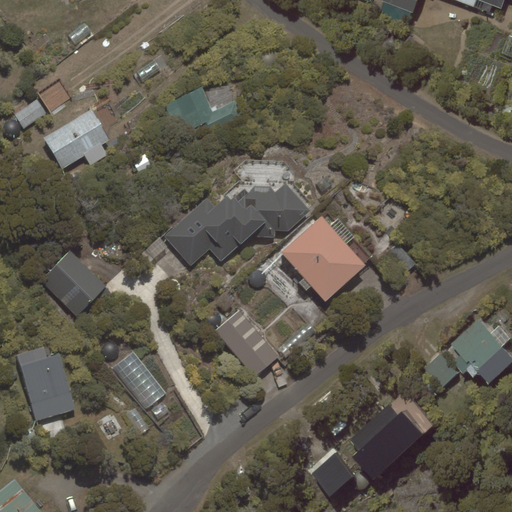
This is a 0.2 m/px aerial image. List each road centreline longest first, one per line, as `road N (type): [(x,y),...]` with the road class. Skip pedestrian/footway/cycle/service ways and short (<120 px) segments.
road 1 (residential): [(511,253),(399,313),(333,361),(162,511)]
road 2 (residential): [(511,153),(369,82),(262,0)]
